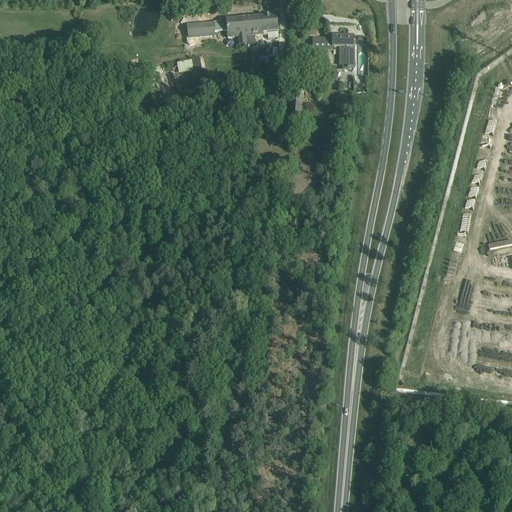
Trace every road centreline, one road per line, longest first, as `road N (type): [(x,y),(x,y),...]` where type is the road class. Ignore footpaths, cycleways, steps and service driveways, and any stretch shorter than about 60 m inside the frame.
road 1 (primary): [(391,0),(390,102),(358,294),(358,340)]
road 2 (primary): [(358,340),(408,132),(417,32)]
road 3 (primary): [(340,511),(358,340)]
